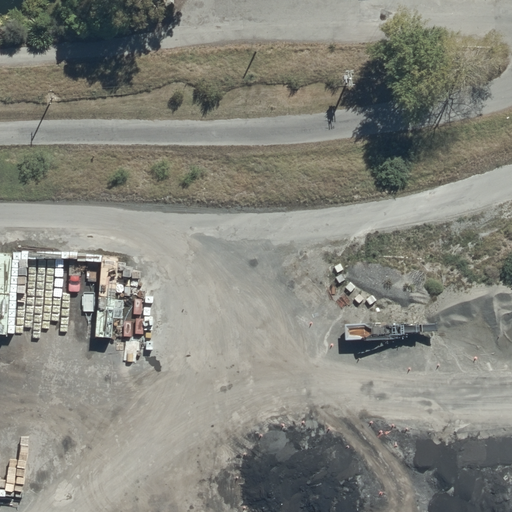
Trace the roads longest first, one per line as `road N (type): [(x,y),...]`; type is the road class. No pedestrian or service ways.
road 1 (track): [(511,92),(338,130),(0,137)]
road 2 (track): [(511,16),(252,27),(0,57)]
road 3 (track): [(511,420),(315,469),(261,511)]
